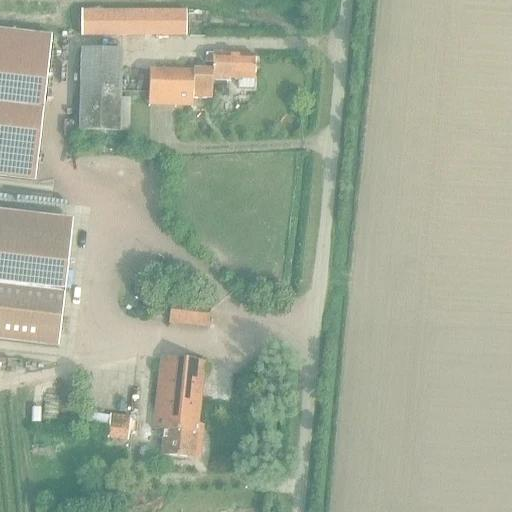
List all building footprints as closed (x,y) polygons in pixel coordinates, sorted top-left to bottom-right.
[(83,7),(84,33),(189,33),(189,7),(83,7)] [(0,178),(34,182),(44,54),(0,48),(0,178)] [(78,130),(119,131),(121,51),(80,50),(78,130)] [(228,79),(253,80),(254,56),(229,55),(229,53),(212,53),(212,70),(193,70),(193,71),(148,70),(148,98),(192,99),(192,98),(211,99),(211,81),(228,81),(228,79)] [(34,204),(35,188),(9,187),(8,203),(34,204)] [(0,342),(57,349),(72,221),(0,212),(0,342)] [(168,323),(207,327),(210,305),(170,301),(168,323)] [(160,456),(193,460),(203,363),(160,358),(152,430),(158,431),(157,440),(162,440),(160,456)] [(57,415),(82,416),(82,398),(57,397),(57,415)] [(91,401),(89,419),(115,421),(116,403),(91,401)] [(117,405),(116,428),(137,429),(138,406),(117,405)]
